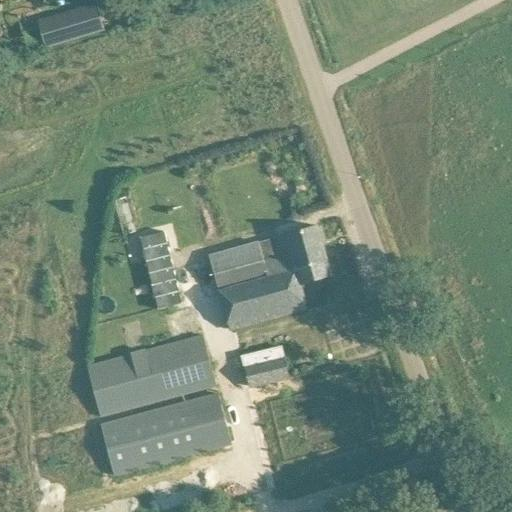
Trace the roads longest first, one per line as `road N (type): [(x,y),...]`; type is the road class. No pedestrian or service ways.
road 1 (unclassified): [(511,500),(456,454),(427,405),(285,0)]
road 2 (track): [(281,511),(456,454)]
